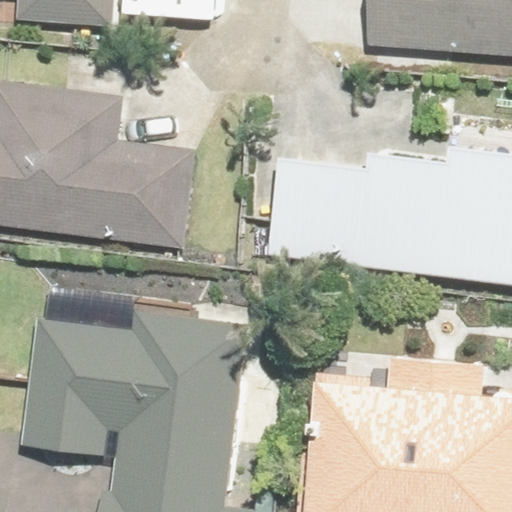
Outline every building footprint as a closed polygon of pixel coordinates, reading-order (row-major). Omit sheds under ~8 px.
[(0,0),(0,12),(22,14),(21,37),(119,42),(120,0),(0,0)] [(511,0),(306,0),(299,92),(511,108),(511,0)] [(157,152),(127,148),(131,107),(6,94),(2,132),(0,132),(0,221),(200,240),(201,157),(157,152)] [(511,157),(376,138),(372,163),(281,150),(266,251),(511,286),(511,157)] [(193,377),(0,351),(0,493),(49,500),(47,511),(191,511),(196,463),(182,462),(193,377)] [(494,511),(501,436),(437,431),(441,397),(326,386),(322,421),(266,417),(257,511),(494,511)]
